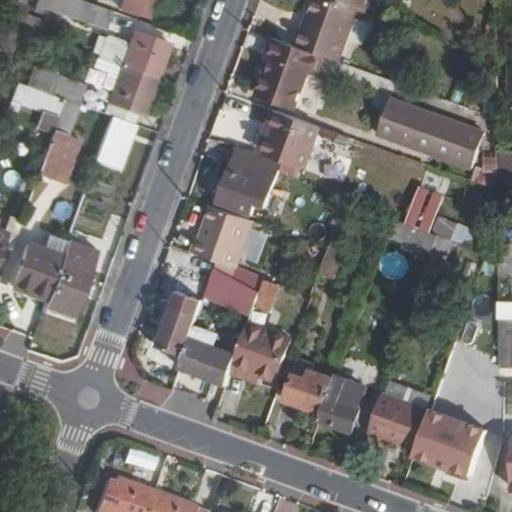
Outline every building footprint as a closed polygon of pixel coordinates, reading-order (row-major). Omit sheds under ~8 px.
[(98,30),(104,9),(80,0),(37,0),(35,6),(98,30)] [(117,0),(116,3),(147,15),(152,0),(117,0)] [(358,10),(328,0),(315,0),(305,29),(301,28),(295,47),(322,57),(339,62),(358,10)] [(328,0),(358,10),(366,13),(370,0),(328,0)] [(2,25),(17,30),(22,13),(8,8),(2,25)] [(0,39),(13,44),(17,30),(2,25),(0,29),(0,39)] [(116,67),(154,80),(167,46),(129,31),(124,43),(116,67)] [(116,67),(124,43),(105,35),(100,38),(93,58),(106,63),(116,67)] [(295,47),(272,38),(266,53),(272,55),(259,92),(296,106),(309,73),(315,75),(322,57),(295,47)] [(142,115),(154,80),(116,67),(106,63),(97,86),(108,92),(104,101),(138,114),(142,115)] [(33,67),(26,86),(64,99),(77,104),(83,86),(33,67)] [(64,99),(36,176),(51,181),(53,177),(56,167),(68,171),(79,142),(67,137),(79,105),(77,104),(64,99)] [(471,170),(485,134),(392,100),(378,135),(471,170)] [(115,117),(134,124),(138,114),(104,101),(100,112),(111,117),(115,117)] [(321,128),(277,111),(269,129),(276,132),(266,159),(281,164),(305,172),(321,128)] [(129,137),(134,124),(115,117),(110,130),(129,137)] [(276,132),(269,129),(260,157),(266,159),(276,132)] [(120,163),(129,137),(110,130),(101,157),(120,163)] [(260,157),(239,149),(220,201),(253,213),(257,202),(266,206),(281,164),(266,159),(260,157)] [(511,151),(503,151),(501,182),(511,182),(511,151)] [(481,183),(497,185),(502,157),(485,155),(481,183)] [(64,181),(68,171),(56,167),(53,177),(64,181)] [(423,184),(409,222),(434,231),(448,193),(423,184)] [(199,234),(193,253),(219,262),(238,269),(254,222),(213,207),(202,235),(199,234)] [(3,234),(0,242),(0,269),(3,271),(14,238),(3,234)] [(45,299),(43,305),(72,316),(94,252),(66,241),(61,256),(45,299)] [(11,286),(45,299),(61,256),(26,243),(11,286)] [(238,269),(219,262),(216,270),(234,278),(238,269)] [(216,270),(211,283),(233,291),(237,280),(234,278),(216,270)] [(175,388),(220,404),(222,405),(232,378),(230,377),(234,364),(237,354),(213,345),(233,291),(211,283),(199,316),(201,316),(186,359),(175,388)] [(158,348),(184,358),(186,359),(201,316),(199,316),(173,305),(158,348)] [(511,317),(498,317),(498,369),(511,369),(511,317)] [(237,354),(234,364),(275,379),(290,339),(249,324),(237,354)] [(329,398),(336,381),(311,372),(307,381),(296,377),(287,401),(323,415),(329,398)] [(431,412),(384,394),(369,434),(392,442),(394,436),(404,439),(402,446),(417,451),(431,413),(431,412)] [(323,415),(321,421),(351,433),(360,410),(329,398),(323,415)] [(417,451),(415,456),(470,478),(486,434),(431,413),(417,451)] [(394,436),(392,442),(402,446),(404,439),(394,436)] [(145,497),(148,488),(119,477),(116,482),(110,480),(98,511),(145,511),(150,499),(145,497)] [(154,490),(148,488),(145,497),(150,499),(154,490)] [(159,492),(154,490),(150,499),(155,501),(159,492)] [(198,511),(200,507),(159,492),(155,501),(150,499),(145,511),(198,511)]
